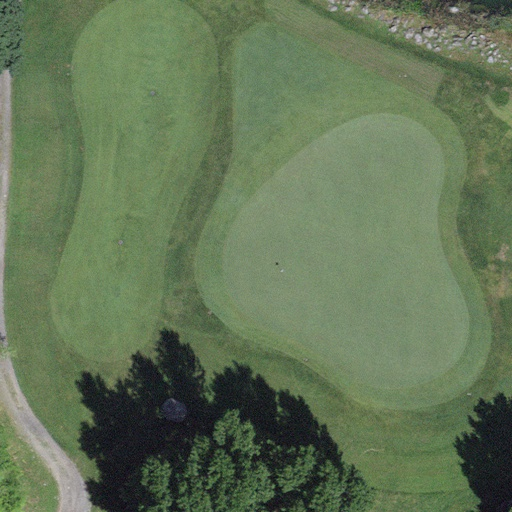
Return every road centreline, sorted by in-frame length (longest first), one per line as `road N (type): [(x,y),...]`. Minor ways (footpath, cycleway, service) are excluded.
road 1 (track): [(274,0),(408,71),(511,99)]
road 2 (track): [(70,511),(75,496),(13,405),(0,361)]
